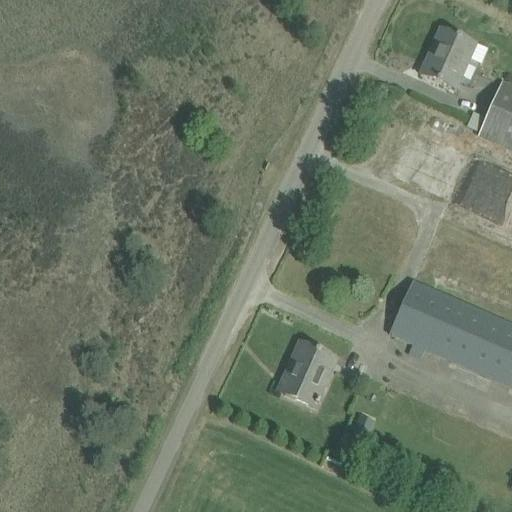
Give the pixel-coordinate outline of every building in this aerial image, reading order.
[(456,92),(470,61),(476,46),(441,31),(421,77),(456,92)] [(511,89),(503,85),(487,121),(481,135),(479,138),(511,152),(511,89)] [(511,390),(511,327),(415,284),(391,337),(511,390)] [(279,394),(315,410),(337,361),(300,345),(279,394)] [(357,425),(353,435),(367,441),(372,431),(357,425)]
